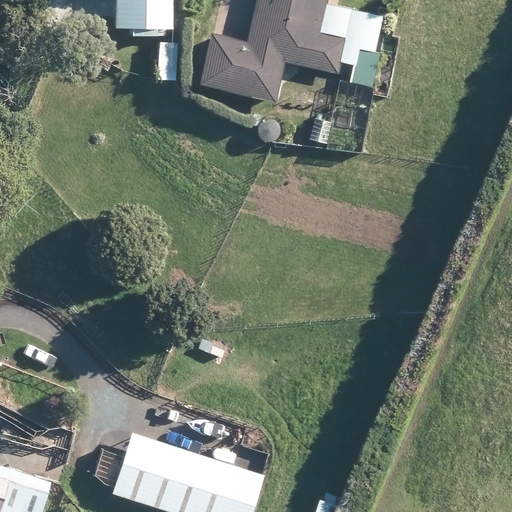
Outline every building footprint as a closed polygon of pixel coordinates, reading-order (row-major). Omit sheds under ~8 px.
[(127,29),(127,36),(163,37),(163,30),(168,30),(169,0),(111,0),(111,29),(127,29)] [(325,0),(257,0),(248,44),(206,36),(196,86),(275,102),(283,62),(335,73),(342,39),(318,34),(325,0)] [(390,18),(352,8),(338,62),(353,66),(349,82),(372,87),(390,18)] [(192,19),(180,19),(178,100),(190,100),(192,19)] [(173,81),(174,43),(155,42),(154,81),(173,81)] [(260,108),(195,92),(191,108),(256,124),(260,108)] [(332,121),(312,116),(305,141),(326,146),(332,121)] [(208,459),(194,454),(199,442),(175,434),(171,447),(128,433),(121,454),(97,446),(87,476),(112,484),(109,492),(169,511),(248,511),(261,476),(229,465),(233,453),(212,446),(208,459)] [(0,511),(39,511),(49,482),(0,466),(0,511)]
